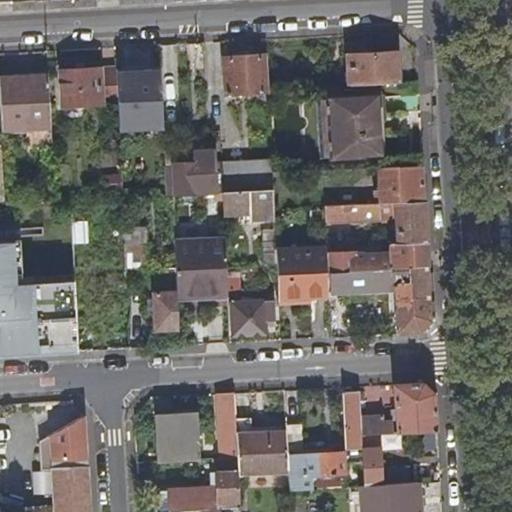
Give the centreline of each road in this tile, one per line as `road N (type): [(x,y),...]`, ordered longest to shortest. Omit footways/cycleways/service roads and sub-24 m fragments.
road 1 (residential): [(0,29),(448,4)]
road 2 (residential): [(111,377),(469,357)]
road 3 (residential): [(469,357),(448,4)]
road 4 (residential): [(476,511),(469,357)]
road 5 (residential): [(119,511),(111,377)]
